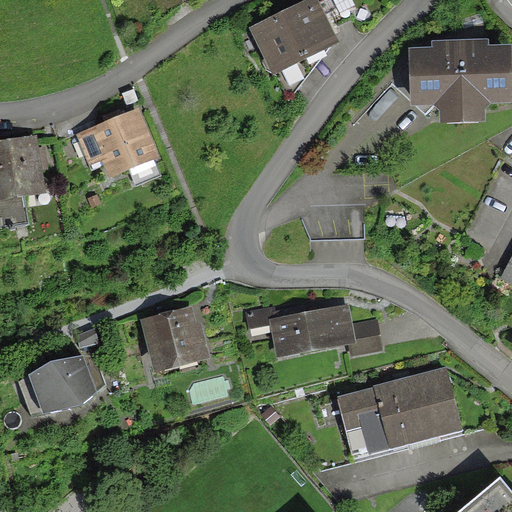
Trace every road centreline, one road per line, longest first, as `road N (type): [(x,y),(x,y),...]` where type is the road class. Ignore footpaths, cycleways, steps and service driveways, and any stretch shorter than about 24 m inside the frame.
road 1 (residential): [(511,379),(401,289),(368,277),(260,271),(243,261),(238,245),(245,219),(346,72),(419,0)]
road 2 (residential): [(235,0),(128,73),(75,98),(0,112)]
